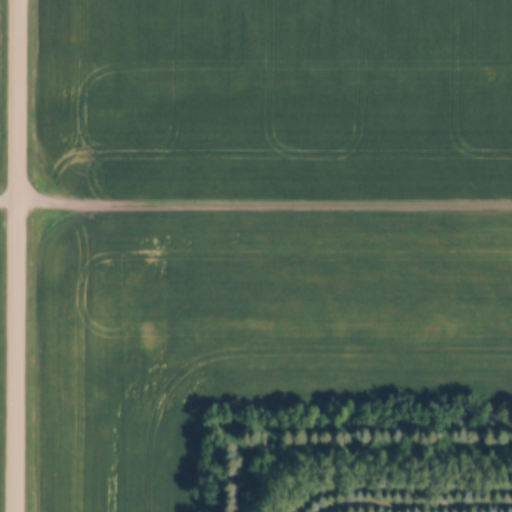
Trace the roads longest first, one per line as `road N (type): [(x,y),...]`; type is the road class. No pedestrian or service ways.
road 1 (residential): [(19,511),(24,0)]
road 2 (track): [(511,196),(22,198)]
